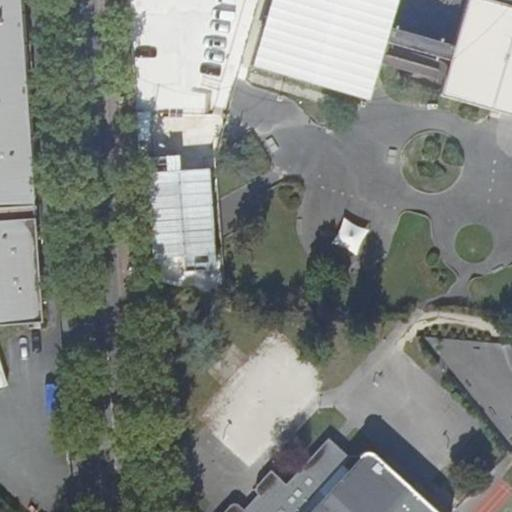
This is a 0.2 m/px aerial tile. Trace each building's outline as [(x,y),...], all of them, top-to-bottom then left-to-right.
[(0,0),(0,330),(39,328),(33,254),(18,64),(13,0),(0,0)] [(277,0),(261,58),(361,85),(372,44),(377,26),(384,0),(277,0)] [(511,0),(464,0),(451,47),(446,64),(439,87),(511,108),(511,0)] [(451,47),(377,26),(372,44),(446,64),(451,47)] [(369,230),(343,217),(331,243),(357,256),(369,230)] [(434,511),(359,445),(339,465),(335,461),(339,457),(341,454),(342,449),(322,432),(279,479),(267,468),(262,466),(249,479),(248,485),(251,490),(236,506),(231,501),(226,498),(222,500),(210,511),(434,511)]
